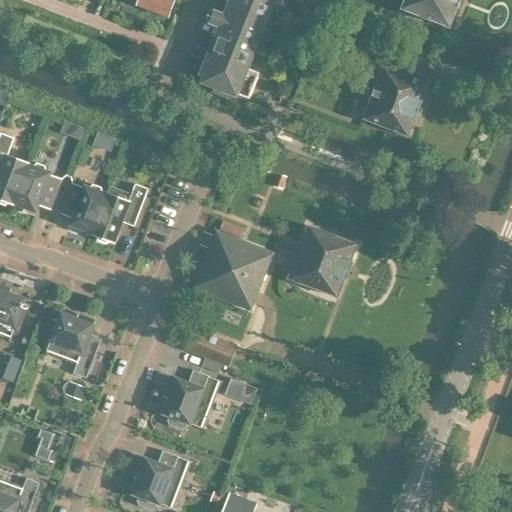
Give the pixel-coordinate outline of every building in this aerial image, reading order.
[(139,0),(138,6),(168,17),(174,1),(170,0),(139,0)] [(210,16),(269,39),(272,31),(264,25),(273,3),(282,7),(285,0),(231,0),(225,15),(212,10),(210,16)] [(460,0),(405,0),(403,8),(451,26),(460,0)] [(318,3),(313,15),(324,19),(329,7),(318,3)] [(266,46),(269,39),(210,16),(207,22),(221,27),(201,78),(205,79),(204,82),(249,99),(259,73),(247,68),(256,46),(266,46)] [(309,26),(306,33),(317,37),(322,25),(317,23),(310,27),(309,26)] [(386,49),(384,48),(362,40),(357,56),(380,65),(386,49)] [(429,83),(383,66),(363,118),(408,135),(429,83)] [(14,204),(29,165),(7,156),(14,139),(1,134),(0,135),(0,203),(5,205),(9,202),(14,204)] [(29,165),(14,204),(36,212),(39,206),(51,210),(62,180),(50,175),(51,173),(46,171),(45,166),(37,163),(33,166),(29,165)] [(278,173),(273,186),(282,189),(287,177),(278,173)] [(107,194),(102,192),(101,188),(93,185),(89,188),(85,186),(84,188),(72,183),(60,214),(72,218),(70,225),(92,234),(107,194)] [(110,186),(107,194),(92,234),(97,236),(98,240),(106,243),(110,240),(115,242),(122,222),(134,227),(148,189),(135,184),(131,195),(110,186)] [(157,212),(176,218),(180,207),(161,200),(157,212)] [(229,210),(226,218),(249,227),(252,218),(229,210)] [(308,226),(302,243),(295,240),(291,253),(297,255),(288,279),(336,297),(357,244),(308,226)] [(272,252),(216,230),(214,235),(206,232),(201,245),(209,248),(194,288),(250,310),(272,252)] [(0,285),(0,333),(11,338),(15,327),(19,328),(26,310),(22,308),(26,299),(9,293),(10,289),(0,285)] [(85,347),(95,321),(79,315),(78,319),(61,312),(57,322),(54,321),(47,339),(50,341),(46,352),(77,363),(73,374),(87,379),(97,352),(85,347)] [(184,348),(229,366),(237,345),(192,328),(184,348)] [(220,380),(193,370),(189,383),(173,377),(168,390),(171,392),(163,414),(170,416),(168,421),(170,425),(181,429),(185,427),(187,423),(202,428),(220,380)] [(65,385),(63,389),(64,393),(67,394),(66,395),(79,400),(84,387),(71,382),(71,383),(68,382),(65,385)] [(49,449),(38,445),(34,455),(49,461),(53,451),(49,449)] [(190,461),(163,451),(158,463),(142,457),(137,471),(140,472),(132,495),(139,497),(137,502),(139,506),(151,510),(155,508),(157,504),(172,509),(190,461)] [(0,480),(0,511),(15,511),(17,506),(30,510),(40,483),(26,478),(22,489),(0,480)] [(254,511),(257,504),(229,494),(224,506),(222,511),(254,511)]
